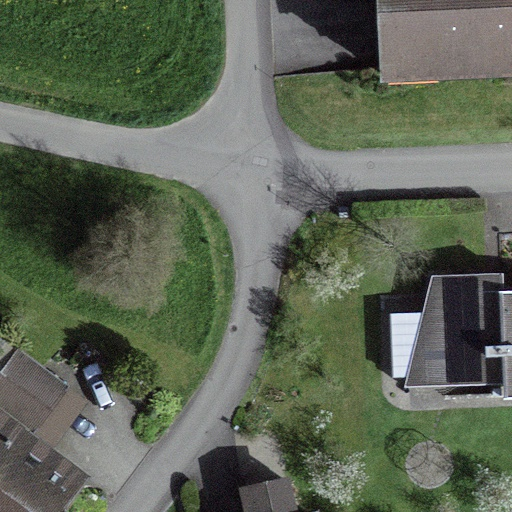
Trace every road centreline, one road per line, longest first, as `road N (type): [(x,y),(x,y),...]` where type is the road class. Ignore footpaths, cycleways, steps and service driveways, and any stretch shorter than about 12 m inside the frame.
road 1 (residential): [(129,511),(223,388),(254,285),(255,176)]
road 2 (residential): [(0,121),(255,176)]
road 3 (residential): [(255,176),(511,167)]
road 4 (residential): [(255,176),(247,0)]
